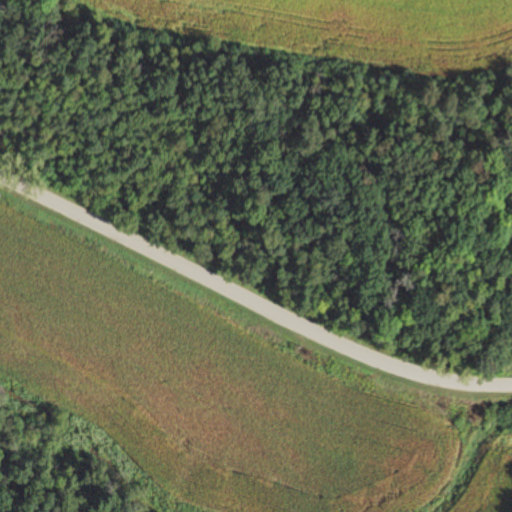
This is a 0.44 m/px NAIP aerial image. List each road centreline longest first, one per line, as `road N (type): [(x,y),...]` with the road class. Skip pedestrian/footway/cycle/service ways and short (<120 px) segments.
road 1 (residential): [(511,371),(401,380),(0,180)]
road 2 (residential): [(483,511),(401,421),(401,380)]
